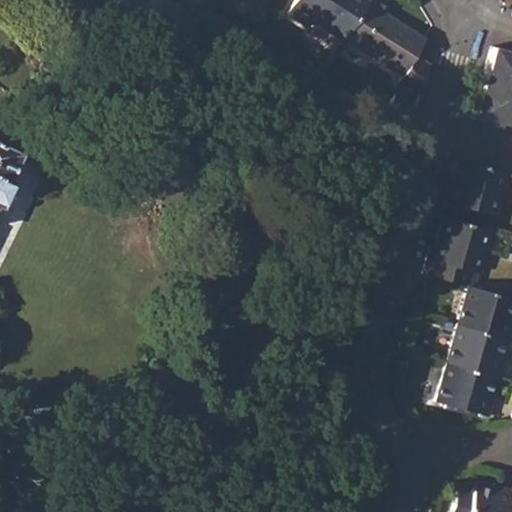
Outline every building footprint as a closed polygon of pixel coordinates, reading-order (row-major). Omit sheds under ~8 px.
[(115,0),(131,10),(138,0),(115,0)] [(172,0),(138,0),(131,10),(174,40),(192,12),(172,0)] [(312,17),(343,37),(366,1),(364,0),(293,0),(287,10),(307,24),(312,17)] [(366,0),(366,1),(343,37),(401,74),(413,54),(423,39),(381,11),(384,7),(372,0),(366,0)] [(193,18),(186,32),(262,80),(271,66),(193,18)] [(511,53),(490,47),(471,112),(511,123),(511,53)] [(401,74),(397,80),(419,94),(428,64),(413,54),(401,74)] [(393,94),(381,112),(403,127),(414,108),(393,94)] [(289,113),(248,116),(249,135),(278,132),(279,157),(291,157),(289,131),(291,131),(289,113)] [(0,259),(39,179),(28,172),(33,162),(16,153),(9,150),(13,141),(5,136),(1,146),(0,145),(0,259)] [(445,188),(441,201),(493,215),(506,172),(457,159),(449,188),(445,188)] [(429,243),(422,272),(464,284),(466,284),(468,271),(477,274),(490,230),(442,216),(433,244),(429,243)] [(511,297),(466,284),(455,323),(504,337),(508,338),(511,323),(507,321),(511,303),(511,297)] [(455,323),(444,362),(493,374),(497,376),(501,362),(498,360),(504,337),(455,323)] [(493,374),(444,362),(434,400),(486,414),(490,399),(486,399),(493,374)] [(507,511),(511,495),(511,488),(499,485),(499,484),(497,489),(474,484),(472,491),(455,487),(448,511),(507,511)]
